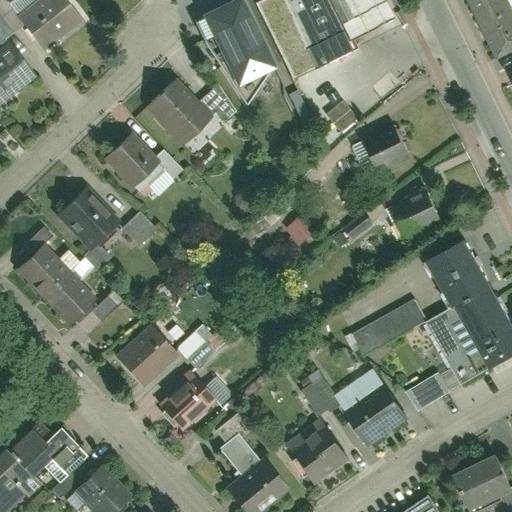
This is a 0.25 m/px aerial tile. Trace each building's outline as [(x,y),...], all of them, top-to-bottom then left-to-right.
[(81,19),(66,0),(40,0),(17,18),(41,50),(81,19)] [(247,0),(228,0),(209,10),(241,76),(277,59),(247,0)] [(330,0),(279,0),(313,70),(355,51),(330,0)] [(394,0),(336,0),(351,30),(399,8),(394,0)] [(494,0),(464,0),(470,12),(494,0)] [(511,19),(511,17),(503,0),(494,0),(470,12),(482,35),(511,19)] [(511,47),(511,19),(482,35),(493,57),(511,47)] [(0,100),(35,74),(10,41),(0,48),(0,100)] [(212,119),(173,82),(146,109),(185,147),(212,119)] [(339,102),(317,120),(331,137),(353,119),(339,102)] [(399,126),(364,143),(377,168),(412,151),(399,126)] [(162,165),(131,135),(104,161),(135,192),(162,165)] [(436,219),(426,190),(395,202),(406,230),(436,219)] [(118,227),(82,194),(60,218),(96,251),(118,227)] [(137,210),(119,228),(136,246),(154,228),(137,210)] [(316,229),(301,214),(286,228),(292,235),(283,244),(291,252),(316,229)] [(351,239),(370,222),(365,216),(346,233),(351,239)] [(511,353),(511,336),(460,240),(422,261),(449,310),(426,322),(459,382),(511,353)] [(97,297),(43,245),(19,269),(73,322),(97,297)] [(97,319),(114,307),(107,297),(90,308),(97,319)] [(425,317),(415,299),(348,335),(358,353),(425,317)] [(173,347),(191,368),(219,345),(201,323),(173,347)] [(172,348),(155,327),(116,358),(133,379),(172,348)] [(435,347),(425,352),(435,372),(445,367),(435,347)] [(316,369),(304,376),(308,383),(297,390),(314,417),(328,409),(321,398),(331,392),(316,369)] [(407,420),(381,377),(341,400),(367,444),(407,420)] [(216,401),(199,379),(163,405),(179,427),(216,401)] [(231,418),(212,427),(218,440),(237,431),(231,418)] [(347,461),(325,426),(288,449),(310,484),(347,461)] [(47,454),(33,439),(0,469),(0,502),(8,511),(10,511),(59,469),(68,479),(86,464),(64,439),(47,454)] [(511,511),(511,488),(511,489),(497,459),(454,478),(468,511),(478,511),(505,500),(510,511),(511,511)] [(263,463),(228,494),(244,511),(253,511),(283,486),(263,463)] [(70,494),(88,511),(109,511),(125,496),(96,467),(70,494)] [(437,511),(428,497),(403,511),(437,511)]
